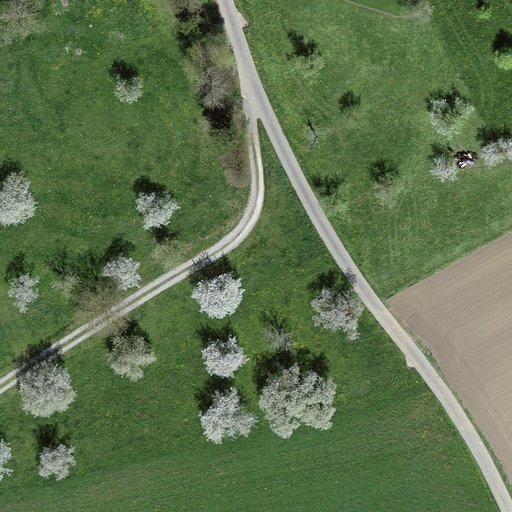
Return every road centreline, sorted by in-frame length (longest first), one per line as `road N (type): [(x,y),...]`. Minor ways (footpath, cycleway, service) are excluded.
road 1 (track): [(508,511),(469,433),(347,266),(303,191),(226,0)]
road 2 (track): [(0,386),(244,228),(258,176),(245,63)]
